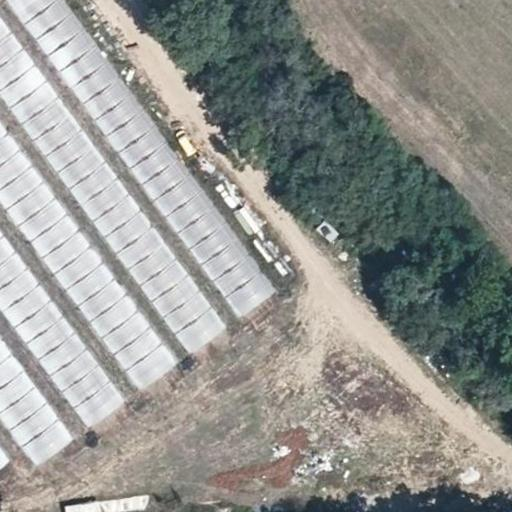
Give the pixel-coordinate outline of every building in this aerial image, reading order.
[(270,294),(70,0),(15,0),(232,320),(270,294)] [(143,227),(0,4),(0,84),(107,250),(143,227)] [(123,60),(137,53),(121,15),(106,22),(123,60)] [(146,54),(133,63),(177,132),(190,124),(146,54)] [(170,367),(17,131),(0,141),(0,190),(131,392),(170,367)] [(207,181),(220,173),(197,136),(184,144),(207,181)] [(0,309),(84,430),(120,404),(0,230),(0,309)] [(186,295),(161,315),(191,354),(227,325),(186,274),(176,282),(186,295)] [(0,421),(32,467),(69,441),(0,343),(0,421)] [(432,350),(420,357),(432,379),(445,372),(432,350)]
